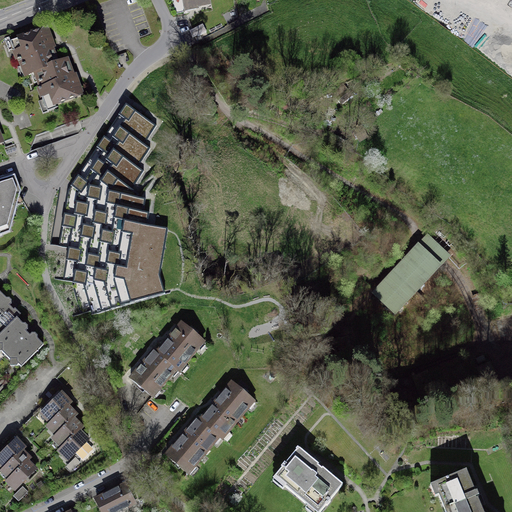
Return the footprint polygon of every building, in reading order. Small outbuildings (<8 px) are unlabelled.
[(202,24),(189,31),(193,38),(206,31),(202,24)] [(32,75),(60,65),(48,33),(12,46),(23,78),(32,75)] [(68,62),(60,65),(32,75),(44,109),(80,96),(68,62)] [(145,199),(138,198),(138,194),(131,190),(143,172),(137,168),(150,149),(144,145),(157,126),(126,105),(68,191),(58,246),(68,248),(62,281),(73,282),(73,288),(81,314),(91,312),(92,315),(165,294),(160,277),(161,269),(168,229),(147,226),(149,213),(143,212),(145,204),(145,199)] [(0,229),(12,225),(21,191),(15,175),(0,181),(0,229)] [(396,313),(439,267),(418,248),(375,294),(396,313)] [(0,291),(0,332),(16,317),(20,313),(11,303),(11,299),(9,296),(6,297),(0,291)] [(0,350),(3,351),(10,358),(10,364),(17,364),(19,366),(43,343),(37,337),(37,334),(35,331),(32,331),(30,334),(25,329),(27,327),(27,324),(25,321),(22,321),(16,317),(0,332),(0,350)] [(182,323),(157,353),(177,370),(180,372),(205,343),(182,323)] [(347,338),(334,340),(338,366),(351,364),(347,338)] [(177,370),(157,353),(155,351),(130,380),(153,399),(177,370)] [(488,364),(478,368),(486,388),(496,383),(488,364)] [(427,374),(414,379),(424,404),(437,399),(427,374)] [(260,402),(235,381),(203,421),(228,442),(260,402)] [(72,400),(62,390),(39,411),(49,422),(69,403),(72,400)] [(49,422),(46,425),(55,435),(75,416),(78,413),(69,403),(49,422)] [(30,417),(41,427),(46,422),(35,412),(30,417)] [(81,428),(84,425),(75,416),(55,435),(52,438),(61,447),(81,428)] [(25,422),(36,433),(41,427),(30,417),(25,422)] [(203,421),(200,419),(168,457),(192,477),(224,439),(203,421)] [(36,433),(25,422),(20,427),(32,438),(36,433)] [(58,450),(68,460),(91,438),(81,428),(61,447),(58,450)] [(24,446),(26,444),(18,436),(0,454),(0,462),(4,466),(24,446)] [(2,469),(10,477),(29,457),(33,454),(24,446),(4,466),(2,469)] [(319,511),(340,488),(299,453),(276,481),(313,511),(319,511)] [(7,480),(16,489),(38,466),(29,457),(10,477),(7,480)] [(487,511),(470,473),(440,487),(451,511),(487,511)] [(132,485),(99,500),(104,511),(131,511),(142,507),(132,485)]
